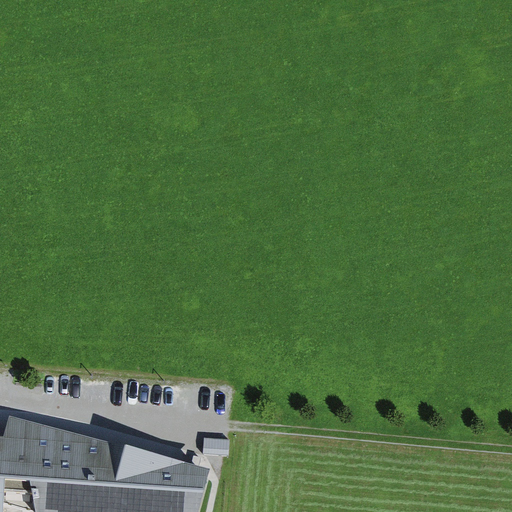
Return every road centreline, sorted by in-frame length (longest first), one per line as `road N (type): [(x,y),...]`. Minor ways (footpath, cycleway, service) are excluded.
road 1 (track): [(511,448),(228,426)]
road 2 (residential): [(0,400),(228,426)]
